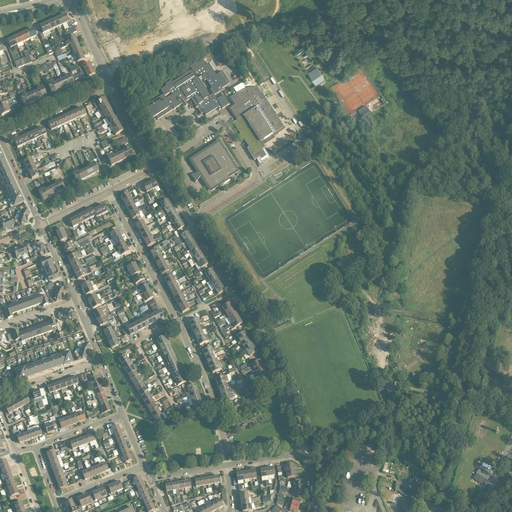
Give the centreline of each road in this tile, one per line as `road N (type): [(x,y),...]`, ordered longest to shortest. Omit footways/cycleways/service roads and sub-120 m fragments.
road 1 (unclassified): [(299,454),(291,399),(236,290)]
road 2 (residential): [(226,465),(210,391),(177,321)]
road 3 (unclassified): [(236,290),(157,166)]
road 4 (residential): [(177,321),(112,190)]
road 5 (residential): [(0,136),(111,87)]
